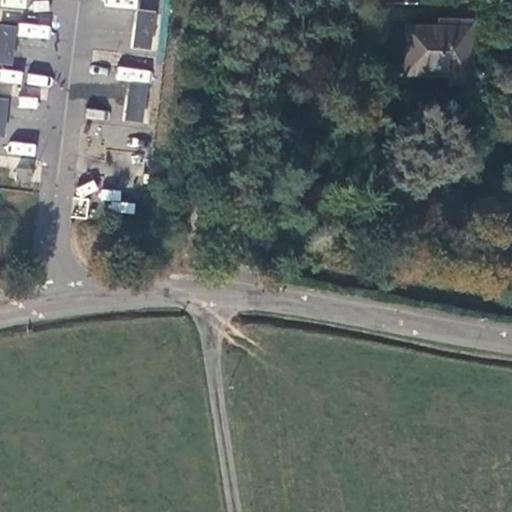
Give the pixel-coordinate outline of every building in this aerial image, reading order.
[(132,12),(128,49),(145,51),(149,14),(132,12)] [(400,26),(398,76),(439,77),(438,88),(474,89),(479,88),(483,85),(486,81),(487,74),(486,69),(483,65),(478,62),(473,61),(473,20),(434,19),(433,27),(400,26)] [(12,30),(0,28),(0,66),(8,67),(12,30)] [(0,69),(0,82),(20,84),(21,71),(0,69)] [(143,85),(123,82),(117,121),(138,124),(143,85)] [(27,171),(16,170),(15,183),(27,183),(27,171)]
